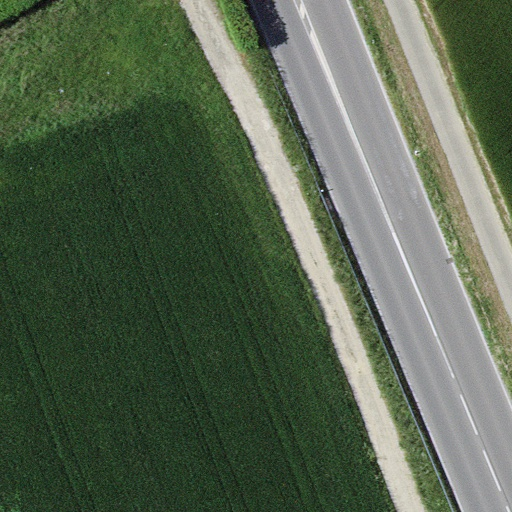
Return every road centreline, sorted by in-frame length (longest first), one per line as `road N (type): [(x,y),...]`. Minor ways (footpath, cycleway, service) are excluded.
road 1 (secondary): [(504,511),(288,0)]
road 2 (track): [(407,511),(201,0)]
road 3 (track): [(398,0),(511,289)]
